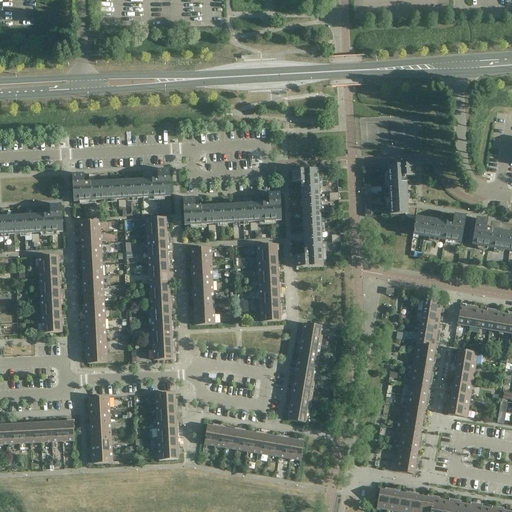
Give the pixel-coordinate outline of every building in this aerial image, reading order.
[(408,215),(407,190),(406,178),(415,177),(414,166),(388,167),(390,212),(381,212),(381,216),(390,216),(408,215)] [(170,197),(169,170),(158,171),(158,180),(153,180),(84,184),(84,175),(72,175),(74,202),(118,200),(119,209),(126,208),(126,200),(170,197)] [(323,267),(321,219),(318,171),(291,172),(292,183),(301,183),(301,188),(304,257),(295,257),(296,269),(323,267)] [(281,221),(280,194),(268,195),(269,204),(266,204),(195,208),(195,199),(183,199),(184,226),(208,225),(209,234),(216,233),(215,225),(250,223),(251,232),(258,231),(257,223),(281,221)] [(63,233),(61,206),(50,206),(50,215),(45,215),(0,217),(0,235),(32,234),(32,243),(39,243),(39,234),(63,233)] [(461,244),(465,217),(454,215),(453,224),(448,223),(448,220),(426,217),(426,220),(416,218),(415,223),(413,236),(461,244)] [(166,230),(166,223),(168,223),(168,219),(146,220),(147,231),(166,230)] [(511,233),(502,232),(503,229),(491,227),(491,230),(486,230),(487,221),(476,219),(472,245),(511,252),(511,233)] [(100,233),(100,222),(78,223),(78,227),(81,227),(81,234),(100,233)] [(166,237),(166,230),(147,231),(148,242),(169,241),(169,237),(166,237)] [(101,244),(100,233),(81,234),(82,241),(79,241),(79,245),(101,244)] [(167,251),(167,244),(169,244),(169,241),(148,242),(148,252),(167,251)] [(101,255),(101,244),(79,245),(79,249),(82,249),(82,256),(101,255)] [(277,257),(277,250),(279,249),(279,245),(257,246),(258,258),(277,257)] [(211,260),(211,249),(189,250),(189,254),(192,254),(192,261),(211,260)] [(168,259),(167,251),(148,252),(149,263),(170,262),(170,258),(168,259)] [(102,266),(101,255),(82,256),(83,263),(80,263),(80,267),(102,266)] [(59,268),(58,261),(61,261),(60,256),(39,258),(40,269),(59,268)] [(277,264),(277,257),(258,258),(258,268),(280,267),(280,263),(277,264)] [(212,271),(211,260),(192,261),(192,268),(190,268),(190,272),(212,271)] [(168,273),(168,266),(170,266),(170,262),(149,263),(149,274),(168,273)] [(103,277),(102,266),(80,267),(81,271),(83,270),(83,277),(103,277)] [(278,278),(278,271),(280,271),(280,267),(258,268),(259,279),(278,278)] [(59,275),(59,268),(40,269),(40,280),(62,278),(61,275),(59,275)] [(212,282),(212,271),(190,272),(190,276),(193,275),(193,283),(212,282)] [(169,280),(168,273),(149,274),(150,285),(171,284),(171,280),(169,280)] [(103,287),(103,277),(83,277),(84,285),(81,285),(81,288),(103,287)] [(60,289),(59,282),(62,282),(62,278),(40,280),(41,290),(60,289)] [(279,285),(278,278),(259,279),(260,290),(281,289),(281,285),(279,285)] [(213,292),(212,282),(193,283),(194,290),(191,290),(191,293),(213,292)] [(169,295),(169,288),(172,288),(171,284),(150,285),(150,296),(169,295)] [(104,298),(103,287),(81,288),(82,292),(84,292),(85,299),(104,298)] [(60,296),(60,289),(41,290),(41,301),(63,300),(63,296),(60,296)] [(279,300),(279,293),(281,293),(281,289),(260,290),(260,301),(279,300)] [(213,303),(213,292),(191,293),(191,297),(194,297),(194,304),(213,303)] [(170,302),(169,295),(150,296),(151,306),(173,305),(172,302),(170,302)] [(104,309),(104,298),(85,299),(85,306),(82,306),(83,310),(104,309)] [(61,311),(60,304),(63,304),(63,300),(41,301),(42,312),(61,311)] [(280,307),(279,300),(260,301),(261,311),(282,310),(282,307),(280,307)] [(441,312),(442,304),(424,301),(422,312),(443,315),(443,312),(441,312)] [(214,314),(213,303),(194,304),(195,311),(192,311),(192,315),(214,314)] [(171,316),(170,309),(173,309),(173,305),(151,306),(151,317),(171,316)] [(468,327),(472,306),(468,306),(468,308),(460,307),(457,325),(468,327)] [(479,329),(482,311),(475,309),(475,307),(472,306),(468,327),(479,329)] [(105,320),(104,309),(83,310),(83,314),(85,314),(86,321),(105,320)] [(490,331),(493,310),(490,309),(489,312),(482,311),(479,329),(490,331)] [(280,322),(280,314),(283,314),(282,310),(261,311),(261,323),(280,322)] [(500,333),(503,314),(496,313),(497,311),(493,310),(490,331),(500,333)] [(61,318),(61,311),(42,312),(42,323),(64,322),(64,318),(61,318)] [(439,326),(440,319),(442,319),(443,315),(422,312),(420,323),(439,326)] [(511,334),(511,328),(511,313),(511,315),(503,314),(500,333),(511,334)] [(215,325),(214,314),(192,315),(193,319),(195,319),(195,326),(215,325)] [(171,323),(171,316),(151,317),(152,328),(174,327),(173,323),(171,323)] [(105,331),(105,320),(86,321),(86,328),(84,328),(84,332),(105,331)] [(62,333),(62,325),(64,325),(64,322),(42,323),(43,334),(62,333)] [(437,333),(439,326),(420,323),(419,333),(439,337),(440,333),(437,333)] [(322,339),(323,328),(302,324),(301,328),(304,329),(303,335),(322,339)] [(172,338),(171,331),(174,331),(174,327),(152,328),(153,339),(172,338)] [(106,341),(105,331),(84,332),(84,335),(86,335),(87,342),(106,341)] [(435,347),(436,340),(439,340),(439,337),(419,333),(417,344),(435,347)] [(320,349),(322,339),(303,335),(301,342),(299,342),(298,346),(320,349)] [(172,345),(172,338),(153,339),(153,350),(175,349),(175,345),(172,345)] [(106,352),(106,341),(87,342),(87,349),(85,350),(85,353),(106,352)] [(434,354),(435,347),(417,344),(415,354),(436,358),(436,354),(434,354)] [(318,360),(320,349),(298,346),(298,349),(300,350),(299,357),(318,360)] [(173,360),(172,352),(175,352),(175,349),(153,350),(154,361),(173,360)] [(476,365),(477,354),(459,351),(458,358),(455,358),(455,361),(476,365)] [(107,363),(106,352),(85,353),(85,357),(88,357),(88,364),(107,363)] [(431,368),(433,361),(435,362),(436,358),(415,354),(413,365),(431,368)] [(316,371),(318,360),(299,357),(298,364),(295,363),(295,367),(316,371)] [(474,375),(476,365),(455,361),(454,365),(457,365),(455,372),(474,375)] [(430,375),(431,368),(413,365),(411,376),(432,379),(433,376),(430,375)] [(314,381),(316,371),(295,367),(294,371),(297,371),(295,378),(314,381)] [(472,386),(474,375),(455,372),(454,379),(452,379),(451,383),(472,386)] [(428,390),(429,383),(432,383),(432,379),(411,376),(410,387),(428,390)] [(313,392),(314,381),(295,378),(294,385),(292,385),(291,388),(313,392)] [(470,397),(472,386),(451,383),(451,386),(453,386),(452,394),(470,397)] [(427,397),(428,390),(410,387),(408,397),(428,401),(429,397),(427,397)] [(311,403),(313,392),(291,388),(291,392),(293,392),(292,399),(311,403)] [(175,402),(175,394),(156,395),(156,407),(178,405),(178,402),(175,402)] [(468,407),(470,397),(452,394),(451,401),(448,400),(448,404),(468,407)] [(424,411),(425,404),(428,404),(428,401),(408,397),(406,408),(424,411)] [(109,409),(109,398),(90,399),(90,406),(88,406),(88,410),(109,409)] [(309,413),(311,403),(292,399),(291,406),(288,406),(288,410),(309,413)] [(467,418),(468,407),(448,404),(447,407),(449,408),(448,415),(467,418)] [(176,416),(175,409),(178,409),(178,405),(156,407),(157,417),(176,416)] [(423,418),(424,411),(406,408),(404,419),(425,422),(426,418),(423,418)] [(110,420),(109,409),(88,410),(88,414),(90,414),(91,421),(110,420)] [(307,424),(309,413),(288,410),(287,413),(289,414),(288,421),(307,424)] [(176,423),(176,416),(157,417),(157,428),(179,427),(179,423),(176,423)] [(421,432),(422,425),(424,426),(425,422),(404,419),(402,429),(421,432)] [(74,441),(73,420),(69,420),(69,423),(62,423),(63,442),(74,441)] [(111,431),(110,420),(91,421),(91,428),(89,428),(89,432),(111,431)] [(52,443),(51,421),(47,421),(47,424),(40,424),(41,443),(52,443)] [(63,442),(62,423),(55,423),(55,421),(51,421),(52,443),(63,442)] [(31,444),(29,422),(26,422),(26,425),(19,425),(20,444),(31,444)] [(41,443),(40,424),(33,424),(33,422),(29,422),(31,444),(41,443)] [(0,445),(9,445),(8,423),(4,423),(4,426),(0,426),(0,445)] [(20,444),(19,425),(12,426),(12,423),(8,423),(9,445),(20,444)] [(215,447),(219,426),(215,425),(215,427),(207,426),(204,445),(215,447)] [(226,449),(229,430),(222,429),(223,426),(219,426),(215,447),(226,449)] [(177,438),(177,431),(179,431),(179,427),(157,428),(158,439),(177,438)] [(237,450),(240,429),(236,429),(236,431),(229,430),(226,449),(237,450)] [(247,452),(250,433),(243,432),(244,430),(240,429),(237,450),(247,452)] [(419,439),(421,432),(402,429),(401,440),(421,443),(422,440),(419,439)] [(111,441),(111,431),(89,432),(89,435),(92,435),(92,442),(111,441)] [(258,454),(261,433),(258,432),(257,435),(250,433),(247,452),(258,454)] [(269,456),(272,437),(265,436),(265,433),(261,433),(258,454),(269,456)] [(279,458),(283,436),(279,436),(279,438),(272,437),(269,456),(279,458)] [(290,459),(293,441),(286,439),(286,437),(283,436),(279,458),(290,459)] [(177,445),(177,438),(158,439),(158,450),(180,449),(180,445),(177,445)] [(301,461),(304,440),(300,439),(300,442),(293,441),(290,459),(301,461)] [(417,454),(418,447),(421,447),(421,443),(401,440),(399,451),(417,454)] [(112,452),(111,441),(92,442),(92,449),(90,450),(90,453),(112,452)] [(178,460),(178,453),(180,452),(180,449),(158,450),(159,461),(178,460)] [(416,461),(417,454),(399,451),(397,461),(418,465),(418,461),(416,461)] [(112,463),(112,452),(90,453),(90,457),(93,457),(93,464),(112,463)] [(413,475),(415,468),(417,468),(418,465),(397,461),(395,472),(413,475)] [(388,510),(391,490),(388,489),(387,491),(380,490),(377,508),(388,510)] [(397,511),(398,511),(401,494),(394,493),(395,490),(391,490),(388,510),(397,511)] [(409,511),(412,493),(409,493),(408,495),(401,494),(398,511),(409,511)] [(420,511),(423,497),(416,496),(416,494),(412,493),(409,511),(420,511)] [(431,511),(434,497),(430,496),(430,499),(423,497),(420,511),(431,511)] [(442,511),(444,501),(437,500),(437,497),(434,497),(431,511),(442,511)] [(453,511),(455,500),(451,500),(451,502),(444,501),(442,511),(453,511)] [(464,511),(465,505),(458,503),(459,501),(455,500),(453,511),(464,511)] [(475,511),(476,504),(473,503),(472,506),(465,505),(464,511),(475,511)]
